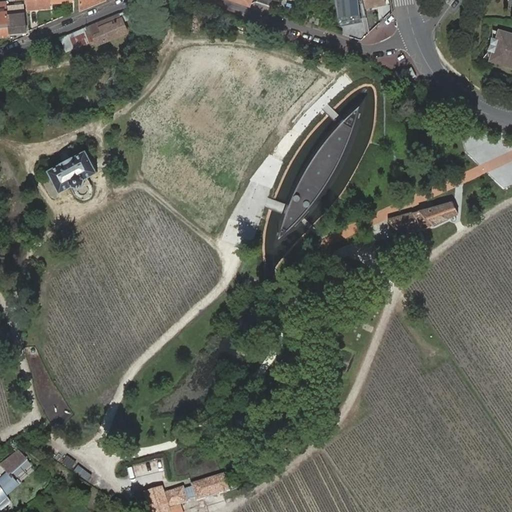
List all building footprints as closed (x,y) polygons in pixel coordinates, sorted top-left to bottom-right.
[(47,2),(74,0),(25,0),(27,9),(47,8),(47,2)] [(102,0),(81,0),(81,9),(102,0)] [(364,0),(335,0),(340,24),(368,18),(366,7),(364,0)] [(0,36),(10,36),(10,34),(8,15),(8,11),(8,10),(7,6),(7,5),(7,2),(0,2),(0,36)] [(8,15),(10,34),(26,32),(25,14),(24,4),(7,6),(8,10),(8,11),(8,15)] [(120,13),(99,22),(103,32),(94,35),(97,44),(127,32),(120,13)] [(320,20),(311,17),(309,22),(318,25),(320,20)] [(340,24),(341,27),(368,22),(368,18),(340,24)] [(511,33),(500,29),(491,59),(511,65),(511,33)] [(350,133),(359,103),(342,118),(341,121),(321,143),(305,167),(294,188),(286,209),(285,213),(278,236),(294,222),(305,210),(319,191),(320,175),(330,175),(342,152),(350,133)] [(48,170),(60,192),(72,186),(78,188),(83,185),(85,179),(97,172),(85,150),(48,170)] [(434,226),(451,217),(458,213),(451,202),(387,219),(387,220),(401,234),(417,231),(434,226)] [(0,511),(4,511),(12,506),(8,500),(20,490),(13,481),(32,466),(25,457),(6,472),(12,480),(1,488),(0,487),(0,511)] [(130,465),(136,489),(167,482),(161,457),(130,465)] [(169,511),(169,507),(189,501),(188,500),(195,498),(196,501),(230,491),(224,474),(191,484),(192,487),(185,489),(185,486),(164,492),(163,487),(147,492),(152,511),(169,511)] [(152,511),(147,492),(136,495),(145,511),(152,511)]
